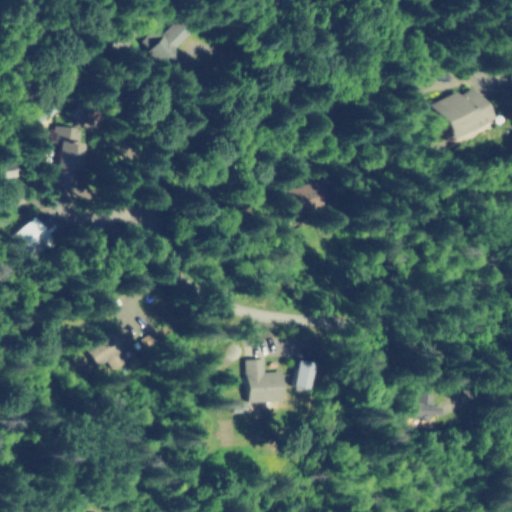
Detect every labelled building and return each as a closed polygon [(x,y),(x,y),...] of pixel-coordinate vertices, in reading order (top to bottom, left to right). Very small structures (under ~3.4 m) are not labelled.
[(173,50),(188,33),(173,19),(159,35),(150,28),(136,44),(167,72),(181,57),(173,50)] [(463,139),(501,118),(485,88),(473,94),(471,90),(445,105),(463,139)] [(50,186),(69,188),(70,171),(80,171),(82,144),(77,144),(78,128),(54,126),(50,186)] [(337,207),(331,182),(282,193),(288,219),(337,207)] [(0,237),(0,238),(13,259),(45,238),(31,217),(0,237)] [(95,368),(121,347),(107,330),(81,350),(95,368)] [(278,371),(260,372),(259,359),(240,359),(241,402),(279,401),(278,371)] [(306,391),(312,364),(293,360),(287,387),(306,391)] [(419,416),(448,417),(448,405),(439,405),(439,393),(420,393),(419,416)]
